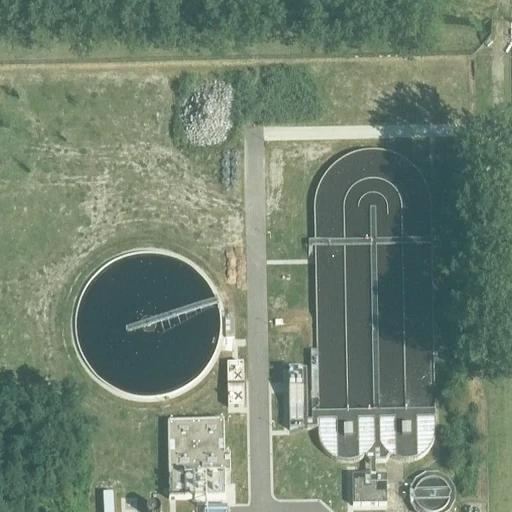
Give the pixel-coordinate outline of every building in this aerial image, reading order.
[(221,180),(220,203),(239,203),(240,181),(221,180)] [(278,191),(277,228),(301,228),(303,192),(278,191)] [(288,370),(289,429),(315,429),(315,352),(305,352),(305,370),(288,370)] [(242,364),(224,364),(225,408),(242,408),(242,364)] [(223,423),(165,424),(166,501),(224,500),(223,423)] [(386,477),(370,477),(352,478),(351,506),(386,506),(386,477)] [(446,506),(447,504),(447,503),(448,501),(448,498),(448,497),(448,495),(448,493),(448,492),(447,490),(445,488),(444,486),(442,484),(440,483),(438,481),(436,481),(433,480),(431,480),(428,480),(426,481),(424,481),(421,483),(420,484),(418,486),(416,488),(415,490),(414,492),(413,494),(413,497),(413,499),(414,502),(415,504),(416,506),(417,508),(419,510),(420,511),(421,511),(440,511),(441,511),(443,510),(445,508),(446,506)]
